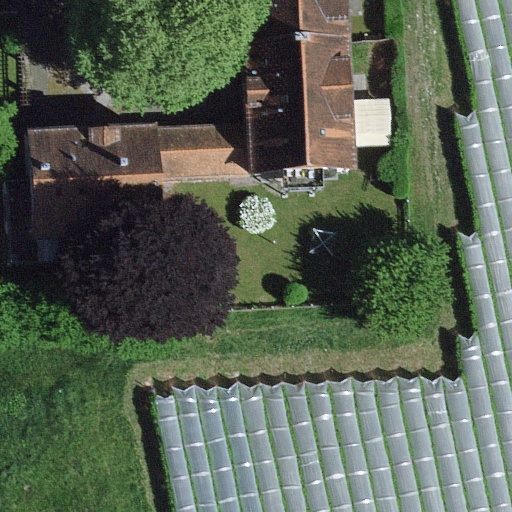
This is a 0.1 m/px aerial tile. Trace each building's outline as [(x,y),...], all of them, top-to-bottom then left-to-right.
[(16,0),(0,0),(0,12),(17,11),(16,0)] [(345,0),(236,0),(239,49),(348,44),(345,0)] [(348,44),(239,49),(243,129),(245,180),(354,176),(348,44)] [(243,129),(156,132),(158,183),(245,180),(243,129)] [(156,132),(25,138),(31,246),(161,239),(158,183),(156,132)]
